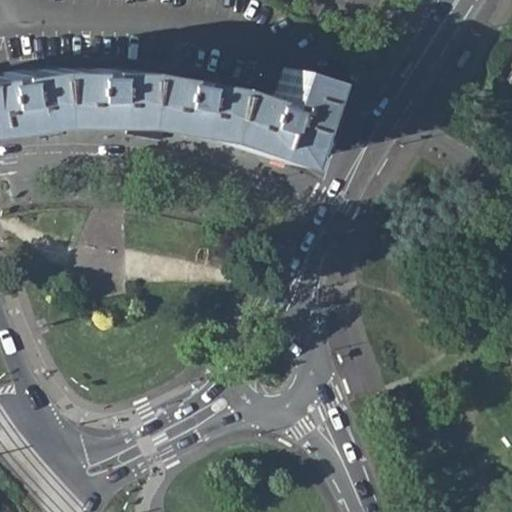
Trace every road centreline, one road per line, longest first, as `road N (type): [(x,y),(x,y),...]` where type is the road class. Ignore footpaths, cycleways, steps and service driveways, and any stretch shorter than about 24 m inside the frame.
road 1 (residential): [(323,227),(157,169),(49,160),(0,166)]
road 2 (tertiary): [(70,471),(157,441),(238,392)]
road 3 (residential): [(382,106),(511,199)]
road 4 (tertiary): [(323,227),(382,106)]
road 5 (residential): [(302,395),(342,453),(368,511)]
road 6 (tertiary): [(382,106),(449,0)]
